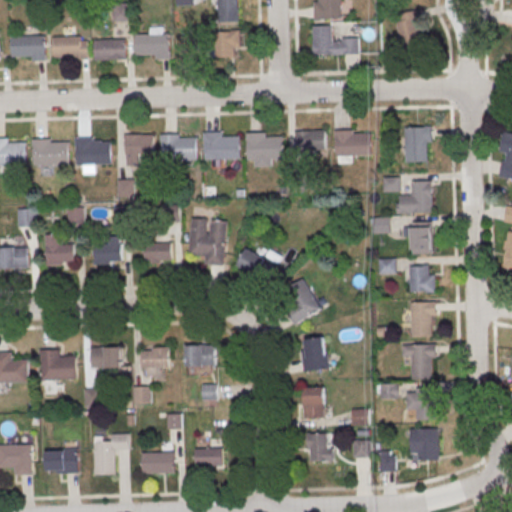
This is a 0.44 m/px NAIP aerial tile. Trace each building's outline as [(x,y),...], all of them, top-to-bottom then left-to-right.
[(217,0),(238,0),(238,21),(218,21),(217,0)] [(341,0),(342,19),(315,20),(314,1),(319,1),(318,0),(341,0)] [(112,3),(129,2),(130,21),(112,21),(112,3)] [(400,46),(421,45),(419,11),(398,13),(400,46)] [(359,36),(334,37),(334,25),(313,25),(313,54),(359,54),(359,36)] [(215,30),(240,30),(240,47),(235,47),(235,57),(216,58),(215,30)] [(135,35),(169,34),(170,58),(156,59),(156,54),(136,55),(135,35)] [(11,36),(45,35),(46,60),(32,60),(32,55),(12,56),(11,36)] [(180,36),(198,35),(198,53),(181,54),(180,36)] [(52,37),(80,36),(81,40),(87,40),(88,59),(69,60),(69,57),(53,57),(52,37)] [(94,40),(126,38),(127,58),(94,60),(94,40)] [(405,127),(432,126),(432,142),(427,142),(428,161),(406,162),(405,127)] [(336,129),(336,156),(372,155),(371,133),(354,134),(354,128),(336,129)] [(297,129),(297,148),(327,148),(327,129),(297,129)] [(248,131),(248,158),(284,158),(283,135),(266,136),(266,130),(248,131)] [(205,131),(206,159),(241,158),(240,136),(223,136),(223,131),(205,131)] [(162,133),(163,160),(198,159),(198,137),(181,137),(180,132),(162,133)] [(511,132),(505,132),(499,176),(511,177),(511,132)] [(126,134),(126,166),(145,166),(145,155),(155,155),(155,134),(126,134)] [(34,137),(35,164),(70,163),(69,141),(52,142),(52,136),(34,137)] [(76,136),(77,164),(112,163),(111,141),(94,141),(94,136),(76,136)] [(0,137),(0,164),(27,164),(26,142),(9,143),(8,137),(0,137)] [(383,177),(401,177),(401,191),(384,192),(383,177)] [(118,181),(134,180),(134,197),(118,197),(118,181)] [(412,181),(432,181),(433,212),(397,214),(397,203),(401,203),(401,195),(412,195),(412,181)] [(114,208),(130,207),(130,224),(114,224),(114,208)] [(163,207),(179,207),(180,223),(164,224),(163,207)] [(68,208),(84,208),(84,224),(68,224),(68,208)] [(20,210),(35,210),(36,226),(20,226),(20,210)] [(204,264),(225,265),(228,219),(192,217),(190,253),(205,254),(204,264)] [(374,218),(391,217),(392,232),(374,233),(374,218)] [(412,223),(432,222),(433,254),(413,254),(412,223)] [(502,266),(511,267),(511,227),(508,227),(502,266)] [(74,244),(75,262),(63,262),(63,266),(47,266),(46,236),(63,235),(63,245),(74,244)] [(171,243),(172,260),(160,260),(160,264),(145,264),(144,244),(171,243)] [(122,244),(122,261),(111,261),(111,265),(95,266),(94,245),(122,244)] [(248,247),(239,266),(271,281),(283,255),(262,245),(259,252),(248,247)] [(0,248),(28,248),(28,268),(0,268),(0,248)] [(379,260),(397,259),(397,274),(380,274),(379,260)] [(410,266),(429,266),(429,275),(435,275),(436,293),(411,293),(410,266)] [(297,323),(322,308),(305,278),(279,292),(297,323)] [(411,302),(436,302),(437,316),(432,316),(433,336),(413,337),(411,302)] [(326,337),(302,339),(306,371),(330,368),(326,337)] [(411,345),(436,344),(437,358),(432,358),(433,379),(413,379),(411,345)] [(186,346),(215,345),(216,365),(186,366),(186,346)] [(91,348),(121,347),(121,367),(92,368),(91,348)] [(141,350),(141,369),(169,368),(168,347),(153,347),(153,350),(141,350)] [(41,349),(42,380),(77,379),(76,357),(60,357),(60,349),(41,349)] [(0,352),(0,383),(29,383),(28,360),(12,360),(12,352),(0,352)] [(203,385),(219,384),(219,400),(203,401),(203,385)] [(381,384),(399,384),(399,398),(381,399),(381,384)] [(134,387),(150,387),(151,403),(135,403),(134,387)] [(326,418),(326,387),(305,387),(305,418),(326,418)] [(416,389),(437,388),(437,420),(417,420),(417,409),(408,410),(407,393),(416,392),(416,389)] [(85,389),(102,389),(103,406),(85,407),(85,389)] [(353,410),(369,409),(370,425),(353,426),(353,410)] [(167,414),(182,414),(183,430),(167,430),(167,414)] [(411,429),(439,428),(439,460),(419,460),(419,453),(411,453),(411,429)] [(333,432),(309,432),(309,461),(333,461),(333,432)] [(94,442),(94,475),(116,474),(115,450),(130,450),(129,434),(112,434),(112,442),(94,442)] [(354,441),(370,440),(371,457),(354,458),(354,441)] [(0,445),(32,445),(33,474),(15,475),(14,467),(0,467),(0,445)] [(61,449),(78,448),(79,474),(57,474),(57,470),(46,470),(46,451),(61,451),(61,449)] [(195,449),(223,448),(224,468),(196,469),(195,449)] [(143,453),(175,452),(175,473),(143,474),(143,453)]
